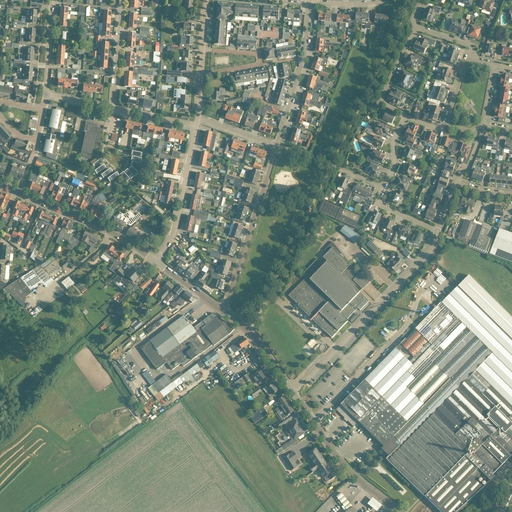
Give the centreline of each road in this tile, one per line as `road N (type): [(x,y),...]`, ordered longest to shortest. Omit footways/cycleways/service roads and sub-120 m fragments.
road 1 (unclassified): [(292,392),(425,253),(437,229)]
road 2 (unclassified): [(274,146),(222,308)]
road 3 (unclassified): [(399,511),(345,467),(292,392)]
road 4 (unclassified): [(437,229),(378,203),(404,117)]
road 5 (unclassified): [(274,146),(304,57),(310,1)]
road 6 (unclassified): [(155,259),(176,220),(194,126)]
road 7 (residential): [(155,259),(37,198)]
road 8 (unclassified): [(198,74),(258,62),(258,54),(199,48)]
